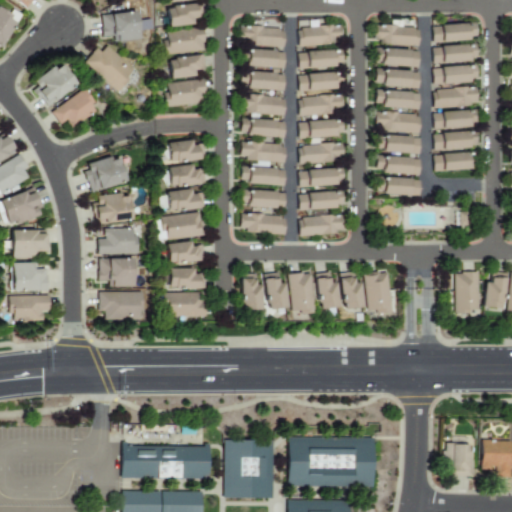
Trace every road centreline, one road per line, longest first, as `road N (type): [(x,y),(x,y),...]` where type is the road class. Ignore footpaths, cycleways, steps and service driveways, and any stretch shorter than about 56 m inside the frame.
road 1 (residential): [(220,6),(511,5),(491,252),(221,253),(220,6)]
road 2 (tertiary): [(98,372),(511,369)]
road 3 (residential): [(71,373),(62,201),(39,144),(0,91)]
road 4 (residential): [(355,5),(356,253)]
road 5 (residential): [(489,5),(491,252)]
road 6 (residential): [(49,162),(120,133),(220,125)]
road 7 (residential): [(416,370),(407,511)]
